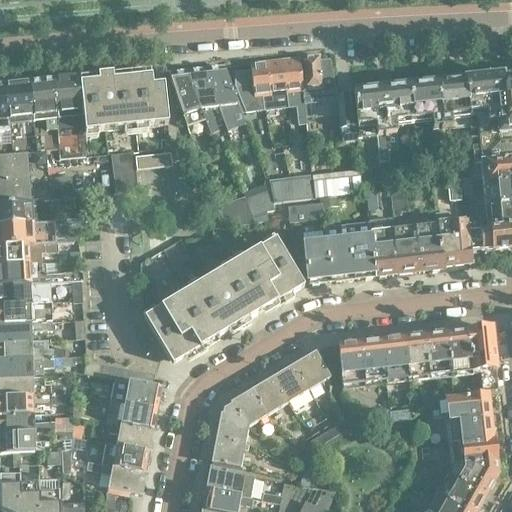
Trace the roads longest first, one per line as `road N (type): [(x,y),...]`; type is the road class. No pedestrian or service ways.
road 1 (residential): [(0,62),(511,21)]
road 2 (residential): [(173,511),(195,394),(310,320),(511,294)]
